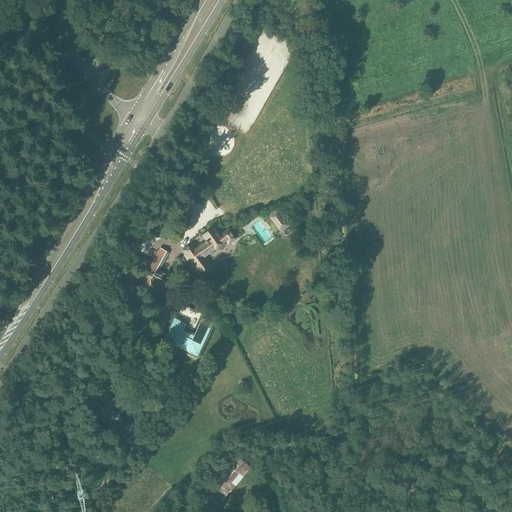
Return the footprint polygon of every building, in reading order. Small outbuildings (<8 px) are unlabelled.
[(269,215),(281,232),(290,226),(278,209),(269,215)] [(193,242),(182,249),(186,255),(197,271),(202,278),(214,269),(209,263),(205,257),(226,242),(228,245),(236,240),(229,229),(219,236),(213,228),(202,236),(206,241),(197,247),(193,242)] [(121,232),(116,243),(127,249),(133,238),(121,232)] [(158,253),(147,272),(148,272),(153,275),(164,256),(166,251),(161,248),(158,253)] [(130,263),(123,276),(133,281),(140,268),(130,263)] [(143,287),(142,286),(130,287),(146,306),(154,299),(159,304),(164,300),(151,284),(150,281),(153,275),(148,272),(147,272),(143,281),(143,285),(144,287),(143,287)] [(187,324),(175,319),(164,341),(197,357),(214,323),(203,318),(194,336),(184,331),(187,324)] [(104,381),(83,405),(133,448),(140,440),(137,437),(151,421),(104,381)] [(195,500),(209,511),(214,511),(251,468),(234,453),(195,500)]
